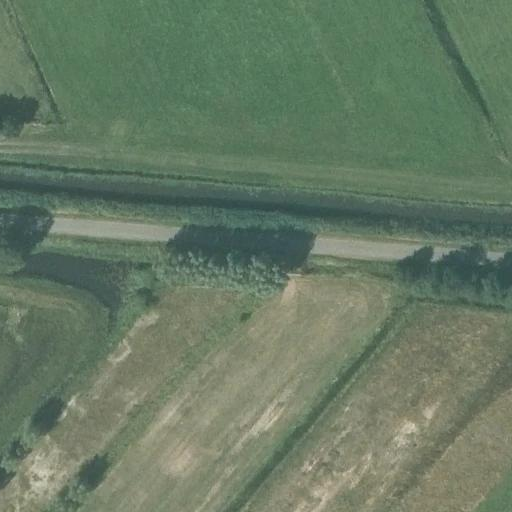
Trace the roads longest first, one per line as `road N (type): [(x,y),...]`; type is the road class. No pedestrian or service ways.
road 1 (unclassified): [(511,257),(0,219)]
road 2 (track): [(511,194),(90,154)]
road 3 (track): [(90,154),(72,71),(37,0)]
